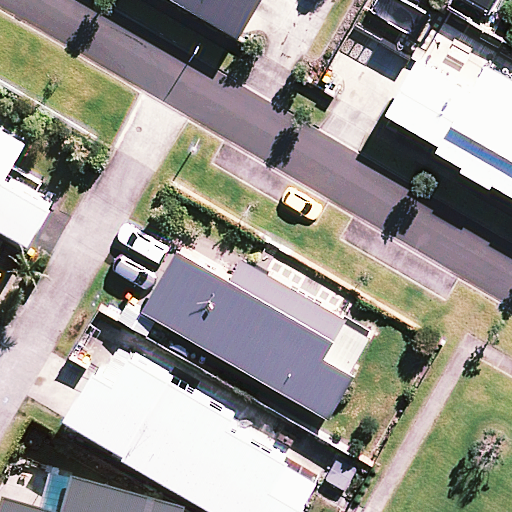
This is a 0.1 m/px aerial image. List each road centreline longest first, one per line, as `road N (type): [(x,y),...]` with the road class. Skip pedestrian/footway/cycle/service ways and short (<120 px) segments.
road 1 (residential): [(511,278),(173,84)]
road 2 (residential): [(0,394),(173,84)]
road 3 (residential): [(173,84),(33,0)]
